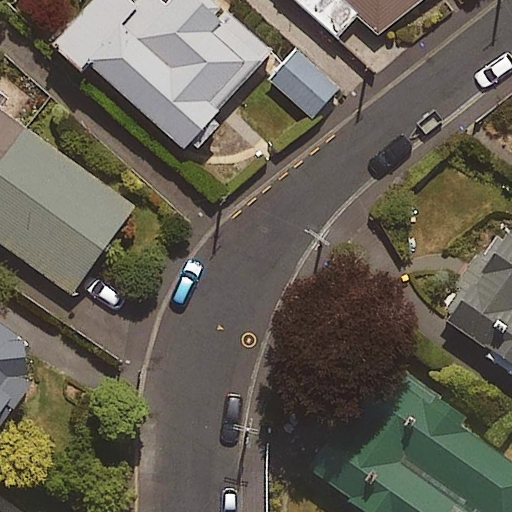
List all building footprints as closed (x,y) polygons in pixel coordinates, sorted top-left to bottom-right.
[(190,158),(199,165),(224,135),(215,128),(272,59),(201,0),(176,0),(166,13),(150,0),(141,0),(134,9),(123,0),(100,0),(50,61),(83,88),(88,81),(186,163),(190,158)] [(379,44),(433,0),(280,0),(338,48),(357,25),(379,44)] [(339,94),(295,58),(269,90),(313,126),(339,94)] [(0,102),(0,235),(70,286),(134,198),(0,102)] [(478,345),(474,351),(506,372),(510,366),(511,367),(511,217),(504,212),(435,316),(478,345)] [(0,419),(28,379),(26,333),(0,314),(0,419)] [(507,511),(511,505),(511,455),(396,375),(348,445),(320,426),(295,461),(368,511),(507,511)]
